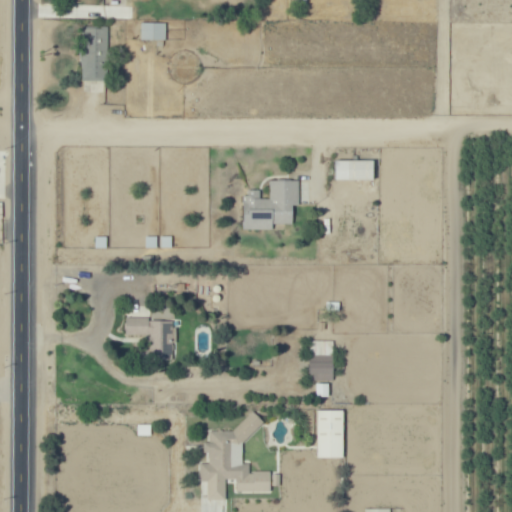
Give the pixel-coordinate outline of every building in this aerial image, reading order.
[(166,42),(141,42),(140,24),(166,23),(166,42)] [(108,82),(85,82),(84,54),(84,37),(84,28),(107,28),(108,37),(108,54),(108,82)] [(374,182),(335,183),(335,162),(374,162),(374,182)] [(299,181),(299,206),(293,206),(293,225),(272,225),(272,230),(244,230),(243,208),(243,200),(243,197),(249,197),(249,191),(260,191),(260,200),(264,200),(269,200),(269,181),(299,181)] [(157,248),(145,248),(145,237),(157,236),(157,248)] [(107,248),(92,248),(92,237),(107,237),(107,248)] [(172,249),(159,249),(159,237),(171,237),(172,249)] [(185,292),(177,292),(177,284),(185,284),(185,292)] [(340,312),(327,312),(327,302),(340,302),(340,312)] [(149,318),(149,324),(172,324),(172,361),(149,361),(149,355),(140,355),(140,348),(149,348),(149,344),(144,344),(144,336),(124,336),(124,318),(149,318)] [(334,382),(310,382),(309,342),(334,342),(334,382)] [(242,453),(242,465),(250,465),(250,481),(232,481),(227,481),(225,481),(225,484),(208,484),(208,482),(200,482),(200,465),(210,464),(210,455),(203,455),(203,444),(211,444),(211,433),(232,433),(252,413),(264,425),(242,446),(242,448),(242,453)] [(343,459),(318,459),(317,414),(343,413),(343,459)] [(151,437),(137,437),(137,427),(151,426),(151,437)]
